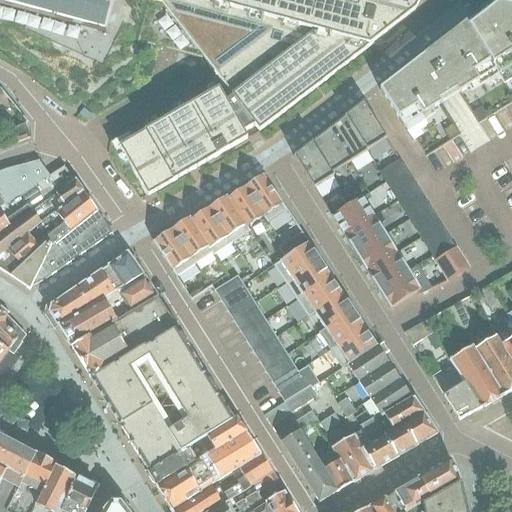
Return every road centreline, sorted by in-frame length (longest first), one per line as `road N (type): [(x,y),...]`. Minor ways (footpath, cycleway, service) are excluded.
road 1 (residential): [(132,233),(312,511)]
road 2 (residential): [(384,329),(268,159)]
road 3 (residential): [(132,233),(268,159)]
road 4 (residential): [(338,511),(455,439)]
road 5 (residential): [(455,439),(384,329)]
road 6 (residential): [(367,80),(467,0)]
road 7 (residential): [(268,159),(367,80)]
road 8 (residential): [(367,80),(431,188)]
road 9 (unknown): [(0,419),(104,479)]
road 10 (residential): [(60,137),(132,233)]
